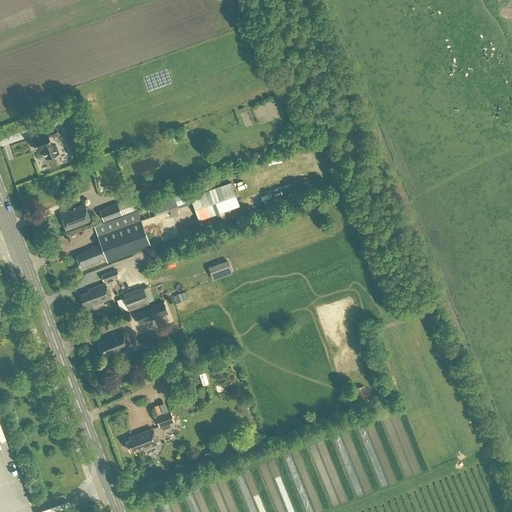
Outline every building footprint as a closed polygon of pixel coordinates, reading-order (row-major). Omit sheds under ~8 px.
[(72,103),(57,108),(65,131),(79,125),(72,103)] [(242,124),(248,122),(246,115),(240,117),(242,124)] [(37,150),(41,148),(45,158),(59,153),(55,142),(54,142),(51,136),(57,133),(55,127),(45,130),(46,132),(32,137),(37,150)] [(309,164),(320,161),(317,150),(305,154),(309,164)] [(230,182),(190,196),(198,220),(239,206),(230,182)] [(133,196),(129,198),(133,210),(138,209),(133,196)] [(175,198),(151,206),(155,215),(169,210),(178,207),(175,198)] [(99,210),(103,221),(121,215),(117,202),(105,206),(106,207),(99,210)] [(90,220),(85,204),(75,208),(75,209),(69,211),(68,210),(60,213),(66,229),(90,220)] [(150,245),(138,211),(125,216),(125,217),(85,231),(87,238),(97,235),(100,243),(91,246),(92,249),(76,255),(81,267),(106,258),(107,261),(150,245)] [(177,211),(144,223),(146,230),(179,218),(177,211)] [(116,269),(101,275),(103,281),(118,276),(116,269)] [(110,298),(104,283),(94,287),(94,289),(80,294),(85,308),(110,298)] [(142,286),(123,293),(128,310),(148,302),(142,286)] [(174,296),(177,302),(182,300),(179,293),(174,296)] [(149,307),(135,312),(139,325),(154,320),(149,307)] [(128,346),(123,333),(112,337),(112,338),(98,343),(103,356),(128,346)] [(417,372),(421,384),(426,383),(422,370),(417,372)] [(205,376),(199,378),(202,390),(208,389),(205,376)] [(355,388),(360,403),(368,400),(363,386),(355,388)] [(165,401),(153,405),(156,414),(154,415),(158,426),(173,420),(169,409),(168,410),(165,401)] [(157,428),(160,436),(166,434),(163,426),(157,428)] [(157,442),(152,428),(129,437),(130,439),(126,441),(129,450),(133,449),(134,451),(157,442)] [(212,450),(213,452),(205,455),(207,463),(222,457),(219,448),(212,450)]
